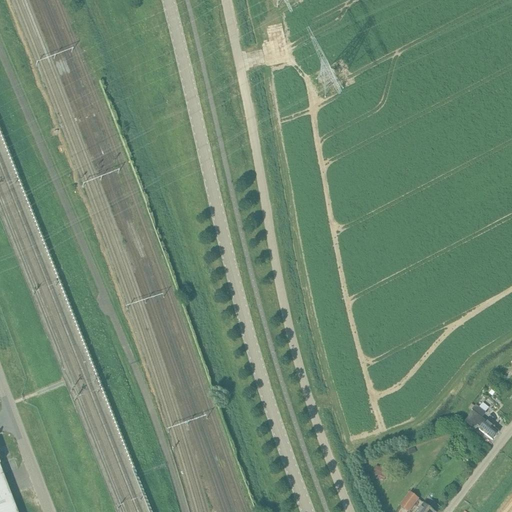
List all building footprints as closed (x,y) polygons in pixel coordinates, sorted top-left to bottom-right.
[(486,404),(489,400),(481,394),(478,398),(486,404)] [(499,432),(491,425),(481,418),(485,413),(476,406),(472,410),(474,411),(465,422),(475,430),(480,427),(481,428),(479,430),(492,440),(499,432)] [(383,470),(386,460),(374,458),(372,468),(383,470)] [(432,470),(438,464),(432,459),(427,465),(432,470)] [(16,511),(10,493),(0,468),(0,511),(16,511)] [(408,511),(418,500),(410,494),(400,505),(408,511)] [(434,511),(423,503),(416,511),(434,511)]
